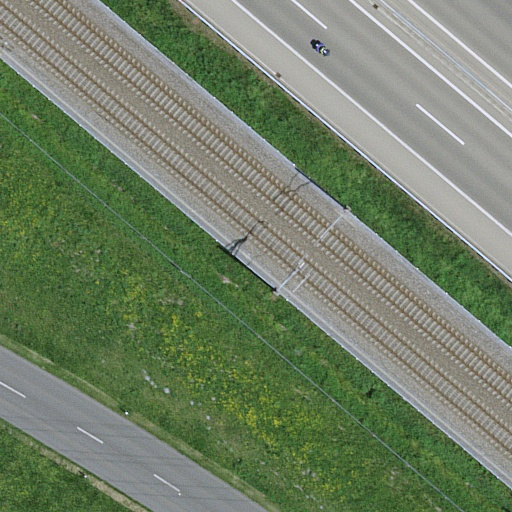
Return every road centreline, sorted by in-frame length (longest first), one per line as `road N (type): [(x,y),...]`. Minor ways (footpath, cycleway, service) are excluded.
road 1 (motorway): [(299,0),(511,180)]
road 2 (primary): [(208,511),(0,384)]
